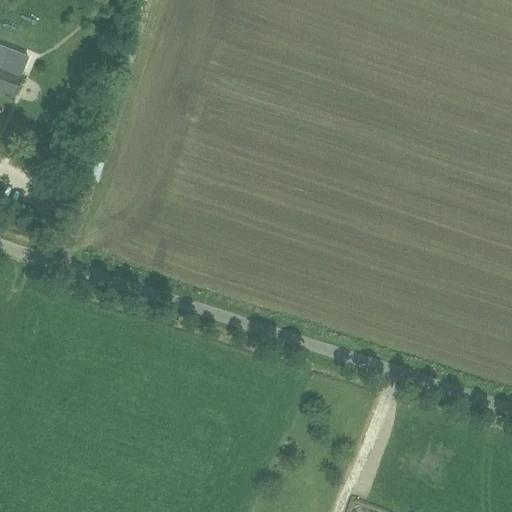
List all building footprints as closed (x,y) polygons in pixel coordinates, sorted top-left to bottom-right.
[(0,54),(26,61),(31,43),(0,35),(0,54)] [(0,94),(13,100),(22,76),(0,67),(0,94)] [(85,133),(97,136),(99,129),(87,125),(85,133)] [(54,147),(59,148),(63,144),(63,138),(57,132),(48,140),(54,147)] [(77,144),(75,145),(73,156),(84,158),(86,145),(77,144)] [(65,164),(46,155),(43,163),(62,172),(65,164)]
